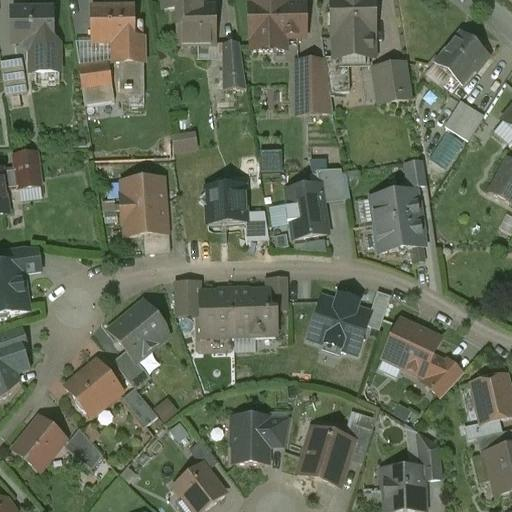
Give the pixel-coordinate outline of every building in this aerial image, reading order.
[(202,0),(163,0),(163,12),(177,12),(178,49),(214,49),(214,48),(213,10),(202,10),(202,0)] [(286,0),(253,0),(254,9),(250,9),(250,41),(252,41),(252,55),(277,55),(277,54),(283,54),(283,40),(304,40),(304,8),(286,9),(286,0)] [(372,0),(331,0),(332,42),(335,42),(335,62),(324,62),(324,64),(329,98),(349,96),(347,61),(373,60),(372,41),(373,41),(372,0)] [(132,11),(92,11),(93,45),(113,45),(132,45),(132,25),(132,11)] [(52,12),(11,12),(12,46),(25,46),(52,46),(52,41),(52,12)] [(132,25),(132,45),(113,45),(113,66),(119,66),(143,66),(143,25),(132,25)] [(461,37),(427,77),(442,90),(450,80),(461,89),(473,74),(476,76),(489,60),(461,37)] [(52,46),(25,46),(25,50),(28,53),(30,53),(31,76),(59,76),(58,47),(52,41),(52,46)] [(246,93),(239,47),(214,48),(214,49),(222,48),(223,94),(246,93)] [(16,63),(0,64),(0,66),(5,99),(27,96),(25,83),(19,84),(16,63)] [(324,64),(297,65),(297,112),(319,112),(331,112),(329,98),(324,64)] [(108,66),(78,70),(82,94),(112,89),(108,66)] [(143,66),(119,66),(119,95),(125,95),(125,96),(127,97),(127,101),(131,101),(131,91),(144,91),(143,66)] [(407,67),(373,72),(373,73),(380,72),(385,107),(412,102),(407,67)] [(112,89),(82,94),(84,109),(114,105),(112,89)] [(484,120),(460,105),(445,130),(468,145),(484,120)] [(511,112),(502,124),(511,132),(511,112)] [(175,134),(177,153),(201,151),(199,132),(175,134)] [(18,189),(45,187),(43,150),(15,152),(18,189)] [(422,165),(404,168),(408,192),(426,189),(422,165)] [(341,174),(317,175),(319,190),(320,190),(323,208),(346,205),(341,174)] [(165,183),(119,186),(123,241),(143,239),(169,237),(165,183)] [(319,190),(287,195),(289,212),(285,212),(287,227),(291,226),(294,243),(328,238),(323,208),(320,190),(319,190)] [(414,195),(397,198),(393,194),(389,199),(372,202),(376,229),(419,223),(414,195)] [(419,223),(376,229),(380,257),(397,254),(402,257),(405,253),(423,250),(419,223)] [(169,237),(143,239),(145,257),(170,256),(169,237)] [(38,253),(23,252),(2,255),(4,268),(19,265),(21,278),(41,275),(38,253)] [(4,268),(0,268),(0,322),(6,322),(9,318),(9,317),(27,314),(21,278),(19,265),(4,268)] [(269,294),(232,295),(234,340),(276,339),(275,315),(269,315),(269,294)] [(232,295),(200,296),(201,341),(234,340),(232,295)] [(373,313),(322,297),(306,347),(357,363),(373,313)] [(144,307),(128,320),(128,321),(111,335),(111,334),(110,335),(126,355),(135,366),(136,365),(167,339),(165,333),(144,307)] [(440,343),(400,324),(382,363),(384,364),(386,359),(398,364),(400,371),(422,382),(423,380),(427,382),(444,364),(433,359),(440,343)] [(21,330),(0,336),(0,349),(20,343),(20,344),(26,343),(21,330)] [(0,349),(0,383),(30,373),(20,344),(20,343),(0,349)] [(149,382),(136,365),(135,366),(126,355),(113,366),(136,393),(149,382)] [(427,382),(423,387),(440,403),(463,378),(446,362),(444,364),(427,382)] [(96,365),(65,390),(76,404),(76,409),(81,416),(87,417),(91,421),(122,396),(96,365)] [(490,381),(485,378),(478,380),(475,385),(475,386),(471,387),(472,389),(476,388),(478,398),(474,399),(480,427),(481,428),(499,424),(511,420),(511,404),(506,379),(490,383),(490,381)] [(157,421),(135,393),(123,403),(146,431),(157,421)] [(268,421),(239,421),(239,435),(231,435),(231,449),(234,450),(234,468),(260,468),(260,461),(267,461),(267,451),(268,424),(268,421)] [(39,422),(13,454),(39,475),(61,449),(65,444),(65,443),(39,422)] [(290,424),(268,424),(267,451),(285,451),(290,424)] [(480,427),(464,431),(467,444),(476,442),(502,436),(499,424),(481,428),(480,427)] [(372,434),(352,428),(347,444),(352,445),(347,464),(362,468),(372,434)] [(102,460),(79,433),(68,446),(65,444),(61,449),(91,473),(102,460)] [(502,436),(476,442),(480,459),(485,457),(485,456),(511,449),(511,436),(511,434),(502,436)] [(439,451),(417,437),(421,472),(423,472),(423,485),(442,483),(439,451)] [(347,444),(328,438),(326,445),(310,441),(299,477),(339,489),(347,464),(352,445),(347,444)] [(218,466),(201,444),(189,454),(201,469),(202,469),(207,475),(218,466)] [(511,449),(485,456),(485,457),(495,499),(511,495),(511,449)] [(207,475),(202,469),(201,469),(175,489),(192,511),(205,511),(224,498),(207,475)] [(421,472),(387,473),(387,491),(384,491),(385,511),(424,511),(423,485),(423,472),(421,472)] [(13,511),(7,504),(0,503),(0,511),(13,511)]
